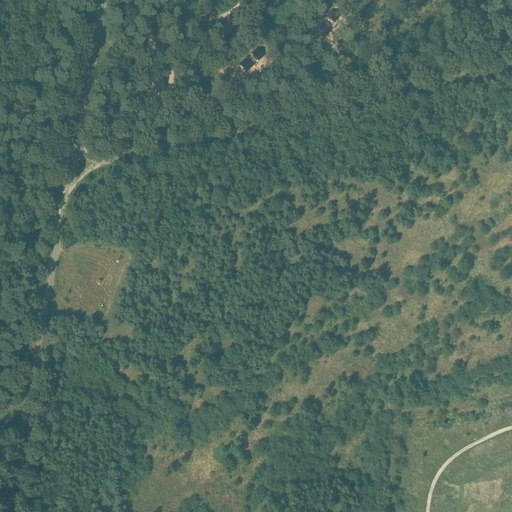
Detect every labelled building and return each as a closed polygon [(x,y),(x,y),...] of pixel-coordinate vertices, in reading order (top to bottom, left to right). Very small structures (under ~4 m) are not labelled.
[(429,23),(437,14),(429,7),(421,16),(429,23)] [(332,12),(318,34),(325,39),(339,16),(332,12)] [(245,73),(264,55),(259,49),(239,67),(245,73)] [(166,79),(140,84),(142,92),(167,87),(166,79)] [(202,93),(205,103),(217,99),(214,89),(202,93)]
